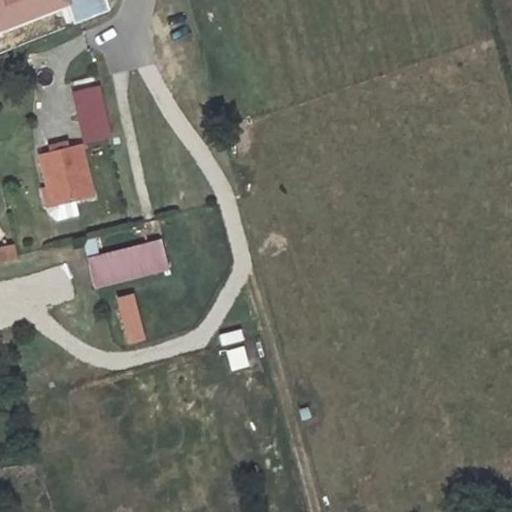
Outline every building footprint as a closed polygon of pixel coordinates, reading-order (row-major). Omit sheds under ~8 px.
[(110,137),(98,87),(73,92),(85,143),(110,137)] [(92,196),(79,145),(39,154),(47,187),(41,189),(47,213),(55,220),(78,215),(74,200),(92,196)] [(161,244),(149,247),(156,272),(167,269),(161,244)] [(12,245),(4,247),(6,260),(15,258),(12,245)] [(156,272),(149,247),(88,263),(93,288),(156,272)] [(130,291),(112,296),(125,345),(144,340),(130,291)] [(219,346),(241,340),(238,327),(216,333),(219,346)] [(241,344),(223,349),(229,370),(247,366),(241,344)]
